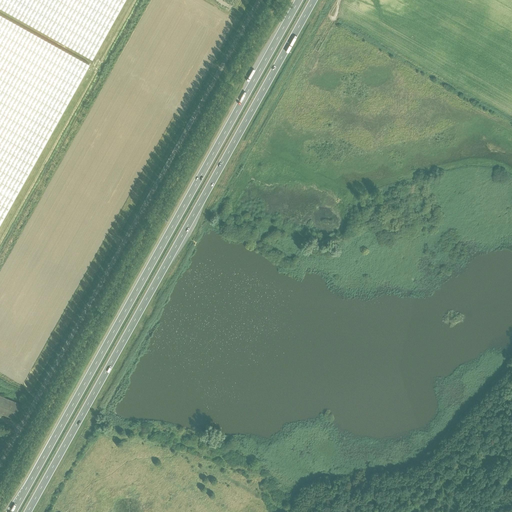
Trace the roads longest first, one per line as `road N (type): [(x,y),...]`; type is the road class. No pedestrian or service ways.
road 1 (trunk): [(299,0),(13,511)]
road 2 (trunk): [(27,511),(313,0)]
road 3 (unclassified): [(0,464),(259,0)]
